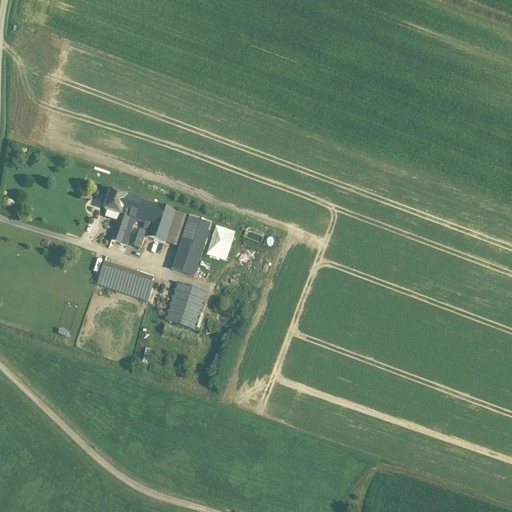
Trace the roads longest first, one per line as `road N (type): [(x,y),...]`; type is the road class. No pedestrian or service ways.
road 1 (track): [(345,511),(358,482),(392,464),(511,506)]
road 2 (track): [(0,216),(142,262)]
